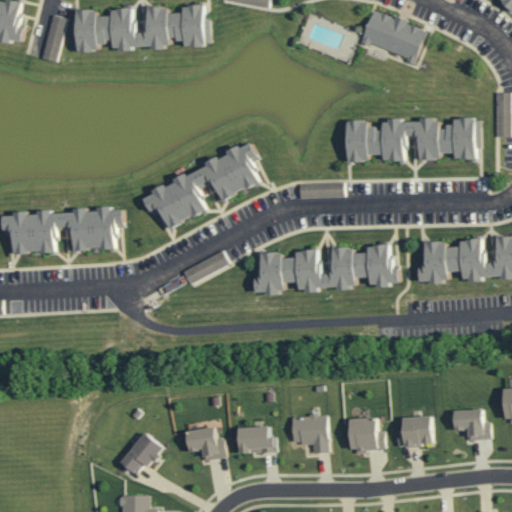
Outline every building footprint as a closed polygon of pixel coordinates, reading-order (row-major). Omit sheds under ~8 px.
[(22,3),(13,0),(6,0),(2,2),(0,2),(0,39),(8,42),(21,42),(26,29),(22,28),(22,3)] [(511,0),(502,0),(511,11),(511,10),(511,0)] [(134,7),(113,10),(113,15),(98,17),(97,9),(73,12),(78,51),(114,45),(115,51),(153,46),(153,50),(172,47),(171,40),(187,38),(188,48),(214,44),(210,17),(208,18),(206,4),(184,7),(185,12),(169,14),(167,5),(146,8),(150,31),(138,33),(134,7)] [(428,31),(407,24),(408,22),(375,10),(363,42),(409,58),(408,62),(416,65),(428,31)] [(511,92),(498,93),(498,138),(511,137),(511,92)] [(349,163),(370,161),(371,154),(403,160),(405,160),(409,140),(419,139),(421,161),(441,159),(442,154),(456,153),(457,161),(478,158),(477,149),(484,148),(481,121),(467,118),(456,119),(455,125),(442,128),(441,121),(427,118),(423,119),(422,124),(403,120),(385,122),(383,130),(370,127),(369,123),(364,122),(344,124),(349,163)] [(144,197),(153,215),(161,211),(170,229),(209,210),(199,190),(214,183),(223,202),(262,182),(253,163),(260,159),(251,142),(144,197)] [(347,198),(346,183),(302,184),(302,199),(347,198)] [(59,253),(57,231),(73,230),(74,251),(118,249),(117,229),(125,228),(124,208),(99,209),(75,211),(38,213),(38,215),(28,215),(27,212),(14,213),(14,216),(3,217),(4,235),(13,235),(14,255),(59,253)] [(423,243),(425,284),(450,282),(450,272),(465,272),(466,283),(483,282),(483,279),(511,277),(511,236),(497,238),(498,263),(486,263),(485,242),(448,244),(448,242),(423,243)] [(261,256),(262,279),(256,279),(257,295),(286,293),(285,283),(300,282),(300,292),(357,288),(357,278),(371,277),(372,287),(401,285),(400,269),(393,269),(392,245),(369,247),(369,253),(355,254),(355,247),(332,249),(334,273),(322,274),(320,250),(298,252),(298,254),(261,256)] [(231,267),(226,253),(185,270),(190,284),(231,267)] [(454,408),(482,406),(483,420),(490,420),(491,437),(468,439),(468,429),(462,430),(462,428),(455,428),(454,408)] [(291,415),(327,412),(329,450),(313,451),(313,441),(301,442),(301,439),(292,440),(291,415)] [(403,415),(431,413),(433,441),(421,442),(421,445),(398,446),(397,429),(403,428),(403,415)] [(349,416),(376,415),(377,430),(384,430),(384,446),(365,447),(365,451),(356,452),(355,447),(351,447),(349,416)] [(238,426),(268,424),(269,435),(275,435),(276,450),(260,451),(260,450),(240,451),(238,426)] [(186,429),(214,425),(216,437),(223,436),(226,455),(204,459),(202,447),(190,449),(186,429)] [(145,430),(163,445),(147,465),(144,462),(135,472),(120,460),(145,430)] [(122,493),(121,511),(157,511),(157,507),(149,507),(149,493),(122,493)]
